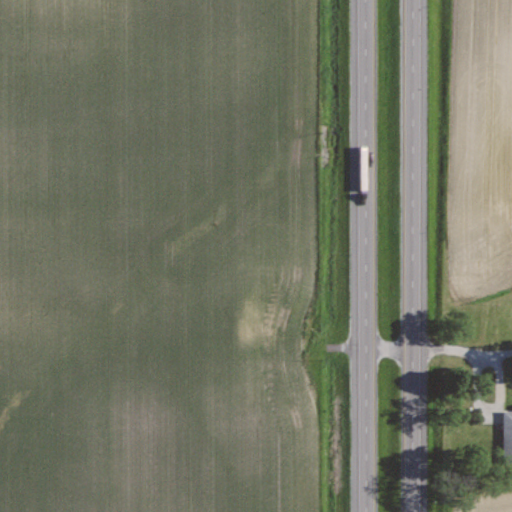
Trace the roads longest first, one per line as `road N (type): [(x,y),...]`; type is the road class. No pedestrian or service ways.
road 1 (trunk): [(362,0),(363,511)]
road 2 (trunk): [(410,511),(410,0)]
